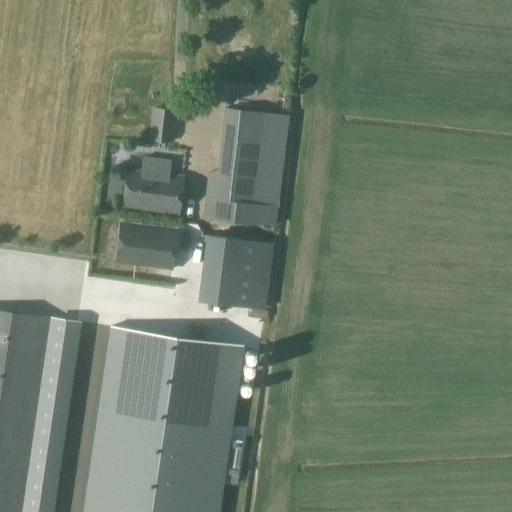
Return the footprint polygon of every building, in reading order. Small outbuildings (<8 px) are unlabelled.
[(206,197),(204,218),(212,219),(275,226),(288,116),(225,109),(217,175),(215,198),(206,197)] [(173,119),(153,116),(150,140),(170,143),(173,119)] [(122,207),(179,214),(183,176),(127,169),(122,207)] [(115,263),(172,270),(177,230),(120,223),(115,263)] [(274,244),(216,237),(215,252),(242,256),(236,306),(266,309),(274,244)] [(121,279),(121,289),(175,290),(175,280),(121,279)] [(0,309),(0,511),(26,511),(54,317),(0,309)] [(50,511),(79,321),(54,317),(26,511),(50,511)] [(217,511),(242,345),(113,326),(85,511),(217,511)]
